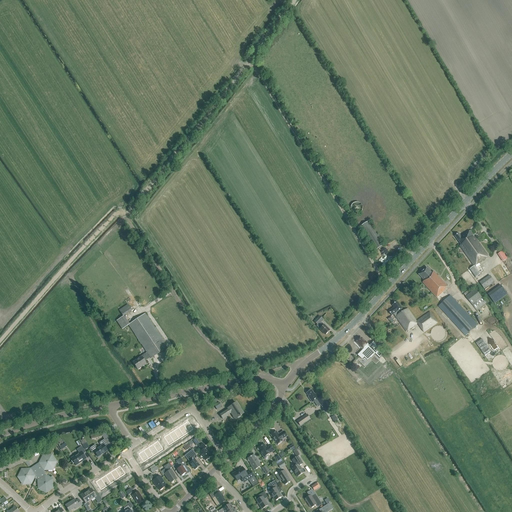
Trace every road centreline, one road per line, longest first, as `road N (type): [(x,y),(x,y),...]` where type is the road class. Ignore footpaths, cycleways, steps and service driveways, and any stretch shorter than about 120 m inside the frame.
road 1 (tertiary): [(284,388),(380,298),(511,153)]
road 2 (tertiary): [(111,405),(253,379),(284,388)]
road 3 (residential): [(131,446),(190,410),(226,456)]
